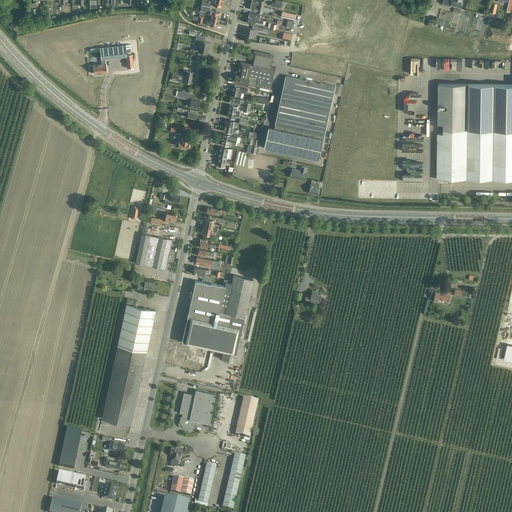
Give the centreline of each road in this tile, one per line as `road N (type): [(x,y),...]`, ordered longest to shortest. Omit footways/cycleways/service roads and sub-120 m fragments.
road 1 (primary): [(511,219),(335,215),(198,181)]
road 2 (tertiary): [(145,430),(198,181)]
road 3 (primary): [(198,181),(98,129),(0,39)]
road 4 (tertiary): [(198,181),(228,40)]
road 5 (residential): [(145,430),(207,444),(225,457),(213,507)]
